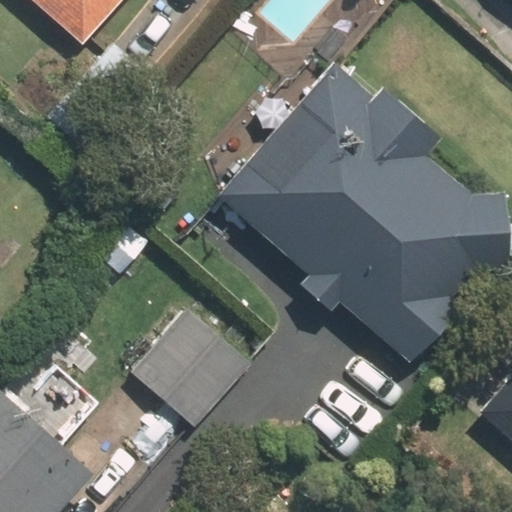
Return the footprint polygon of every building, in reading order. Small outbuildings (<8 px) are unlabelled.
[(102,0),(33,0),(73,34),(102,0)] [(398,365),(511,247),(511,221),(474,185),(460,199),(410,151),(424,137),(344,60),(218,191),(298,269),(289,279),(327,316),(337,306),(398,365)] [(250,361),(185,295),(117,362),(182,428),(250,361)] [(511,358),(473,403),(511,436),(511,358)] [(6,402),(0,396),(0,511),(46,511),(84,466),(58,445),(92,403),(41,360),(6,402)]
